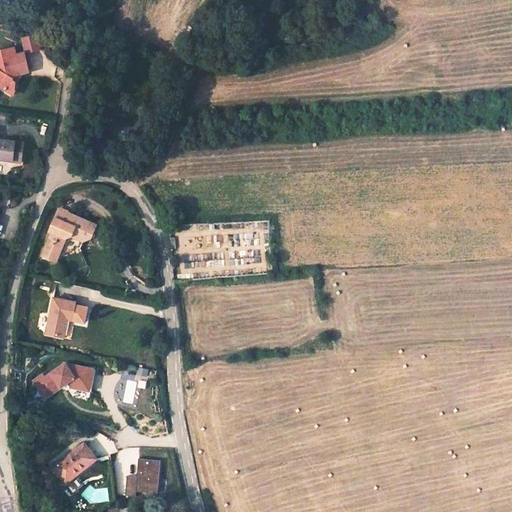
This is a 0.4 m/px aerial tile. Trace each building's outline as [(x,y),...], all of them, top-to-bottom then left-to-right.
[(25,53),(41,48),(37,33),(20,37),(25,53)] [(0,86),(12,94),(17,84),(15,83),(18,76),(17,73),(26,70),(21,52),(13,54),(10,47),(0,49),(0,86)] [(2,138),(1,151),(0,158),(25,160),(27,140),(2,138)] [(66,213),(58,209),(48,233),(50,234),(48,239),(50,243),(46,245),(41,257),(55,263),(57,258),(54,251),(61,248),(64,240),(70,237),(78,241),(83,239),(84,242),(89,239),(95,226),(69,215),(68,218),(65,216),(66,213)] [(75,304),(53,299),(45,335),(63,338),(67,320),(71,321),(75,304)] [(89,391),(93,369),(63,363),(62,365),(44,378),(42,376),(33,381),(43,396),(51,391),(53,393),(62,387),(68,389),(69,387),(89,391)] [(55,468),(64,479),(74,473),(76,476),(98,460),(87,445),(55,468)] [(161,460),(139,459),(138,477),(128,476),(127,496),(137,497),(137,491),(159,493),(161,460)]
